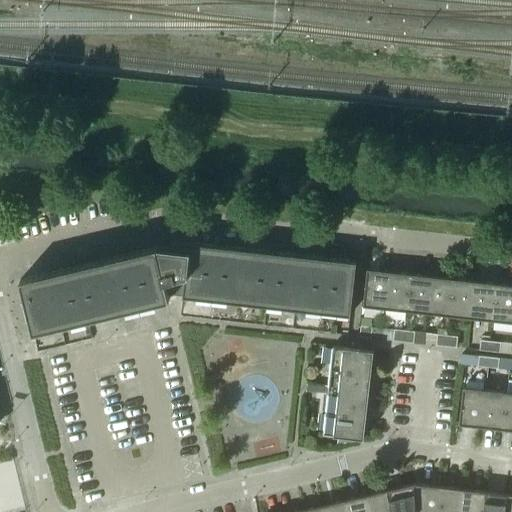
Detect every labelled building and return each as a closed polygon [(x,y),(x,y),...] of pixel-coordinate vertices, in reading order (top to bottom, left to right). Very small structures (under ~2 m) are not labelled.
[(172,239),(172,247),(157,245),(20,278),(33,331),(170,298),(168,293),(350,314),(356,260),(172,239)] [(363,305),(386,307),(390,270),(367,267),(363,305)] [(386,307),(407,310),(411,272),(390,270),(386,307)] [(407,310),(428,312),(432,275),(411,272),(407,310)] [(428,312),(450,314),(454,277),(432,275),(428,312)] [(450,314),(471,317),(475,280),(454,277),(450,314)] [(471,317),(493,319),(497,282),(475,280),(471,317)] [(493,319),(511,321),(511,283),(497,282),(493,319)] [(360,335),(371,336),(373,326),(361,324),(360,335)] [(394,339),(404,340),(405,329),(395,328),(394,339)] [(405,329),(404,340),(414,341),(415,330),(405,329)] [(436,344),(446,345),(447,334),(437,333),(436,344)] [(447,334),(446,345),(456,346),(458,335),(447,334)] [(479,349),(489,350),(490,340),(480,339),(479,349)] [(490,340),(489,350),(499,351),(501,341),(490,340)] [(333,344),(329,384),(328,388),(369,393),(374,349),(333,344)] [(478,365),(488,366),(489,356),(479,355),(478,365)] [(489,356),(488,366),(498,367),(499,357),(489,356)] [(306,390),(317,391),(318,383),(307,382),(306,390)] [(328,392),(328,388),(329,384),(318,383),(317,391),(328,392)] [(459,423),(481,425),(485,388),(463,386),(459,423)] [(328,388),(328,392),(323,432),(364,437),(369,393),(328,388)] [(481,425),(503,428),(507,391),(485,388),(481,425)] [(503,428),(511,428),(511,391),(507,391),(503,428)] [(416,511),(414,482),(387,489),(392,511),(416,511)] [(439,511),(442,485),(414,482),(416,511),(439,511)] [(461,511),(464,488),(442,485),(439,511),(461,511)] [(483,511),(485,490),(464,488),(461,511),(483,511)] [(392,511),(387,489),(366,494),(370,511),(392,511)] [(504,511),(507,493),(485,490),(483,511),(504,511)] [(370,511),(366,494),(345,499),(348,511),(370,511)] [(348,511),(345,499),(324,504),(325,511),(348,511)]
